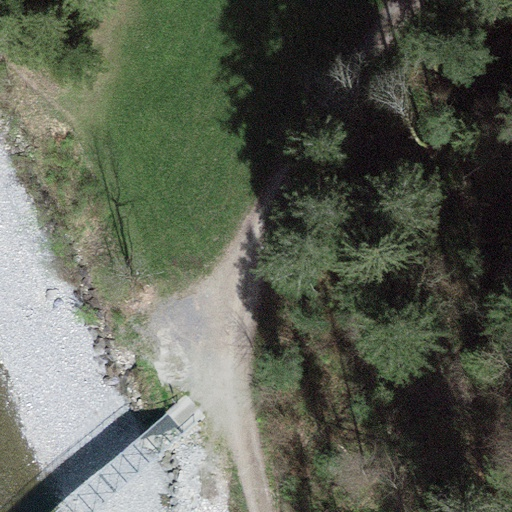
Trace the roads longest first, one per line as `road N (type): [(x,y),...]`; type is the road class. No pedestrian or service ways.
road 1 (track): [(407,0),(346,81),(248,260),(233,306),(226,377),(263,511)]
road 2 (track): [(226,377),(78,511)]
